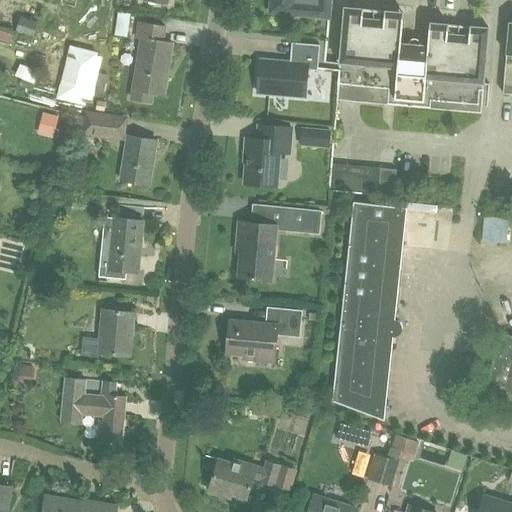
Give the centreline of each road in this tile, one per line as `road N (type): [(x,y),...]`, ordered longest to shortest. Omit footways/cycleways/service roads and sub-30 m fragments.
road 1 (residential): [(165,511),(178,255),(221,0)]
road 2 (residential): [(482,144),(430,384),(448,414),(511,434)]
